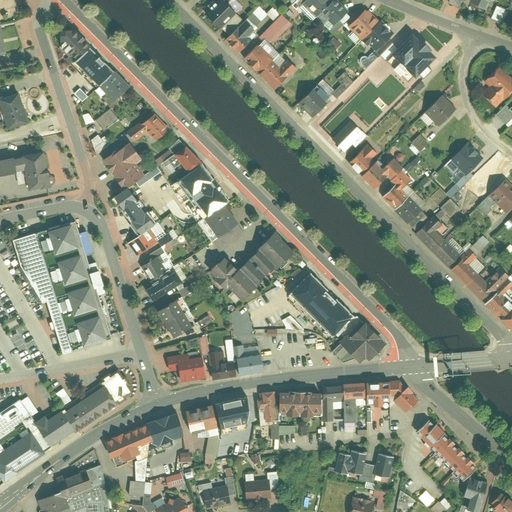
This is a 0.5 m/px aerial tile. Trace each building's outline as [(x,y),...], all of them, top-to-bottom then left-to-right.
[(236,0),(228,0),(224,4),(220,0),(217,0),(202,14),(216,29),(242,7),(236,0)] [(310,23),(315,17),(332,34),(351,16),(335,0),(330,0),(295,0),(292,4),(310,23)] [(471,0),(471,2),(489,10),(492,0),(471,0)] [(235,53),(255,34),(251,30),(267,15),(258,5),(225,37),(230,42),(227,45),(235,53)] [(365,6),(346,25),(361,41),(362,40),(373,52),(392,34),(365,6)] [(496,6),(491,18),(502,23),(508,11),(496,6)] [(281,14),(260,35),(270,45),(291,24),(281,14)] [(108,105),(127,86),(66,24),(54,35),(59,41),(55,45),(96,86),(92,89),(108,105)] [(410,30),(382,54),(406,82),(434,58),(410,30)] [(351,32),(348,35),(355,43),(358,39),(351,32)] [(272,89),(293,69),(263,37),(242,58),(272,89)] [(511,76),(510,79),(494,65),(481,80),(486,85),(477,95),(492,108),(503,95),(505,96),(511,88),(511,76)] [(335,79),(340,84),(330,93),(335,98),(352,82),(343,72),(335,79)] [(310,116),(329,99),(314,84),(296,102),(310,116)] [(79,88),(74,92),(81,101),(86,96),(79,88)] [(19,94),(0,99),(0,110),(6,131),(28,125),(19,94)] [(458,109),(445,94),(427,111),(440,125),(458,109)] [(103,129),(117,118),(109,108),(95,120),(103,129)] [(154,141),(168,130),(154,111),(125,131),(132,142),(147,132),(154,141)] [(88,113),(82,115),(85,123),(91,121),(88,113)] [(350,120),(332,139),(346,151),(363,132),(360,129),(350,120)] [(407,146),(415,154),(427,143),(419,134),(407,146)] [(95,153),(105,149),(100,135),(90,139),(95,153)] [(185,170),(198,161),(178,139),(167,148),(185,170)] [(140,160),(128,142),(100,160),(122,185),(141,173),(134,164),(140,160)] [(465,175),(481,158),(467,144),(445,165),(453,173),(458,168),(465,175)] [(362,157),(351,169),(370,186),(377,178),(380,174),(388,167),(383,162),(373,153),(368,149),(362,157)] [(48,157),(0,164),(0,179),(19,176),(18,172),(27,170),(31,195),(53,191),(48,157)] [(174,179),(200,216),(222,200),(196,163),(174,179)] [(387,179),(376,192),(395,209),(402,200),(405,194),(413,190),(408,185),(398,176),(394,172),(387,179)] [(505,213),(511,205),(511,188),(504,181),(489,196),(505,213)] [(123,185),(106,196),(130,235),(123,239),(134,256),(162,239),(164,243),(149,252),(150,258),(139,264),(150,284),(142,288),(148,300),(186,279),(177,263),(173,264),(162,246),(168,242),(171,246),(177,242),(175,237),(177,236),(174,230),(164,232),(158,222),(150,224),(149,215),(146,211),(140,212),(123,185)] [(402,201),(391,214),(410,231),(418,222),(421,219),(429,212),(423,207),(414,198),(409,194),(402,201)] [(216,237),(236,222),(221,203),(201,217),(216,237)] [(423,221),(412,233),(430,250),(443,237),(449,232),(434,218),(429,214),(423,221)] [(112,340),(76,223),(14,241),(19,263),(43,304),(48,303),(63,354),(112,340)] [(288,254),(292,249),(271,232),(263,236),(244,259),(240,262),(234,269),(231,267),(229,263),(221,256),(210,263),(206,269),(211,278),(229,293),(227,296),(235,302),(238,300),(246,290),(251,288),(269,265),(273,268),(281,258),(288,254)] [(482,235),(468,248),(474,255),(488,242),(482,235)] [(449,265),(460,252),(443,237),(432,250),(449,265)] [(463,257),(451,270),(472,290),(485,277),(472,261),(475,257),(468,252),(463,257)] [(484,282),(475,293),(488,307),(501,295),(511,282),(511,280),(499,266),(484,282)] [(304,268),(286,284),(290,288),(308,271),(304,268)] [(311,276),(292,295),(333,338),(352,319),(311,276)] [(178,290),(181,295),(195,288),(193,283),(178,290)] [(179,296),(155,309),(170,337),(194,324),(179,296)] [(511,305),(503,297),(490,309),(511,330),(511,329),(511,305)] [(9,308),(0,312),(0,315),(4,322),(14,317),(9,308)] [(292,314),(281,319),(287,332),(298,326),(292,314)] [(197,321),(200,327),(212,321),(209,315),(197,321)] [(342,335),(346,339),(333,353),(342,362),(353,359),(359,365),(365,359),(368,362),(385,345),(358,319),(342,335)] [(237,374),(260,372),(257,346),(244,347),(244,345),(234,346),(237,374)] [(235,375),(233,361),(219,363),(217,351),(208,353),(212,379),(235,375)] [(186,354),(166,356),(167,368),(176,367),(178,380),(202,377),(199,357),(186,359),(186,354)] [(104,384),(62,413),(74,431),(116,403),(117,405),(124,400),(122,397),(129,393),(124,386),(126,384),(124,381),(122,382),(117,375),(109,380),(107,377),(102,381),(104,384)] [(390,381),(366,383),(367,404),(373,403),(373,405),(382,405),(382,401),(391,401),(390,381)] [(343,399),(344,419),(355,419),(355,398),(364,398),(364,384),(343,385),(343,386),(343,399)] [(322,386),(323,421),(335,420),(334,399),(343,399),(343,386),(322,386)] [(416,398),(404,387),(391,400),(403,411),(416,398)] [(61,405),(70,399),(63,388),(54,393),(61,405)] [(275,391),(257,393),(260,425),(277,424),(275,391)] [(320,397),(281,395),(280,414),(288,414),(288,419),(298,419),(298,414),(302,415),(302,419),(313,420),(313,415),(320,415),(320,397)] [(28,398),(20,403),(30,418),(37,413),(28,398)] [(247,400),(218,405),(220,421),(226,421),(227,431),(241,429),(240,418),(250,416),(247,400)] [(13,474),(51,448),(34,424),(30,418),(20,403),(19,401),(0,413),(0,476),(4,483),(14,476),(13,474)] [(211,406),(186,411),(191,433),(216,427),(211,406)] [(44,418),(34,424),(51,448),(74,431),(62,413),(47,422),(44,418)] [(177,417),(149,426),(154,444),(168,439),(173,455),(183,452),(177,435),(182,434),(177,417)] [(433,425),(428,420),(415,432),(424,442),(422,443),(456,478),(457,477),(462,482),(477,467),(435,423),(433,425)] [(294,434),(294,425),(270,425),(270,438),(277,438),(277,434),(294,434)] [(149,426),(106,444),(113,461),(123,457),(125,462),(143,455),(141,449),(154,444),(149,426)] [(373,475),(389,477),(393,456),(376,453),(374,465),(363,463),(365,452),(349,449),(348,454),(336,451),(333,470),(360,475),(359,478),(372,481),(373,475)] [(278,487),(277,471),(266,472),(266,479),(252,480),(252,474),(244,474),(245,482),(242,482),(243,500),(269,499),(269,488),(278,487)] [(62,481),(66,491),(68,498),(93,489),(86,472),(62,481)] [(182,473),(165,476),(167,487),(183,485),(182,473)] [(227,495),(235,493),(232,475),(223,477),(225,485),(211,488),(210,482),(198,484),(203,508),(228,503),(227,495)] [(478,511),(486,483),(469,478),(464,496),(470,497),(466,511),(467,511),(478,511)] [(375,507),(382,509),(386,492),(374,489),(372,496),(377,498),(375,507)] [(73,511),(68,498),(66,491),(36,502),(40,511),(73,511)] [(425,491),(418,497),(426,506),(433,499),(425,491)] [(487,505),(493,511),(511,511),(511,502),(501,491),(487,505)] [(351,495),(347,511),(372,511),(375,501),(351,495)] [(157,511),(186,511),(179,497),(155,509),(157,511)] [(435,511),(442,511),(450,505),(442,497),(431,508),(435,511)]
